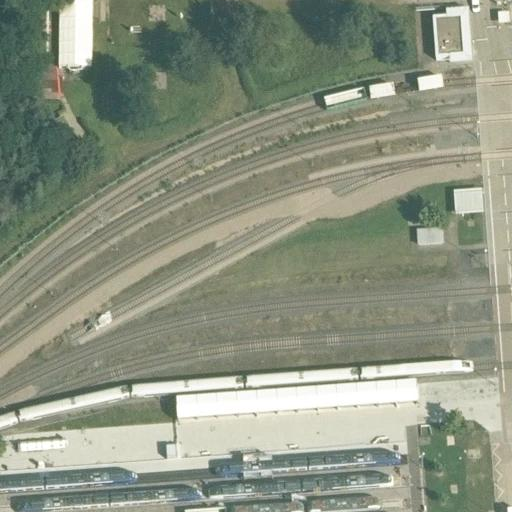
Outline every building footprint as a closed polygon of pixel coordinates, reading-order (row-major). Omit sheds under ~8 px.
[(92,0),(59,0),(59,72),(91,73),(92,0)] [(450,69),(473,68),(469,14),(446,16),(450,69)] [(75,142),(63,121),(53,127),(65,148),(75,142)] [(455,192),(456,215),(484,215),(484,191),(455,192)] [(420,385),(175,399),(177,421),(421,407),(420,385)]
